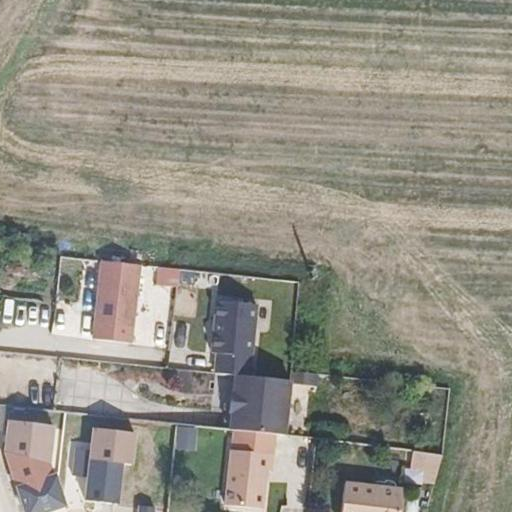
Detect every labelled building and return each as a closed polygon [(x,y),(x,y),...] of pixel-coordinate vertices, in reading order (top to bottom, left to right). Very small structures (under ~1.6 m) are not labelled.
[(140,266),(102,261),(94,340),(131,344),(140,266)] [(175,288),(176,270),(156,268),(155,285),(175,288)] [(234,380),(248,381),(258,306),(218,301),(212,353),(217,354),(215,378),(234,380)] [(251,418),(249,436),(257,437),(282,440),(297,441),(319,444),(325,390),(248,381),(234,380),(231,417),(251,418)] [(53,427),(9,421),(5,452),(23,511),(43,511),(64,506),(55,476),(51,477),(48,466),(53,427)] [(102,468),(117,470),(119,453),(151,457),(162,458),(166,426),(125,422),(122,444),(105,441),(102,468)] [(282,440),(257,437),(245,511),(282,511),(285,483),(292,483),(297,441),(282,440)] [(117,470),(114,491),(146,495),(151,457),(119,453),(117,470)] [(450,458),(421,455),(419,472),(445,475),(450,458)] [(404,511),(406,495),(348,489),(345,511),(404,511)] [(167,498),(165,511),(181,511),(183,500),(167,498)]
